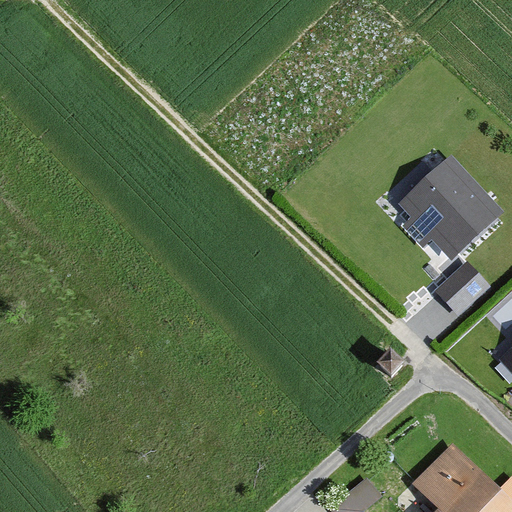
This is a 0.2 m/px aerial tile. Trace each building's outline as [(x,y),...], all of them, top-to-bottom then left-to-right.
[(456,161),(403,209),(414,220),(404,228),(426,251),(434,244),(454,265),(507,216),(456,161)] [(469,265),(438,292),(460,318),(492,290),(469,265)] [(407,367),(394,354),(381,367),(394,381),(407,367)] [(511,354),(502,363),(511,374),(511,354)] [(511,511),(511,504),(455,447),(415,487),(439,511),(511,511)] [(369,511),(384,500),(368,481),(330,511),(369,511)]
